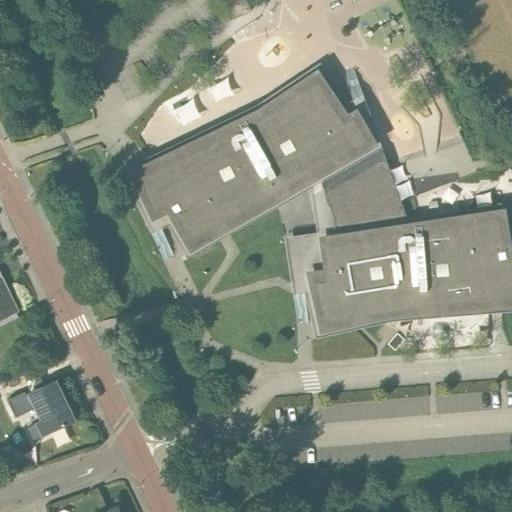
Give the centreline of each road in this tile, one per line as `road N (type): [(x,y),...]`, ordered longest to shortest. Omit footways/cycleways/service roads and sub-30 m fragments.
road 1 (residential): [(134,453),(0,179)]
road 2 (residential): [(0,501),(134,453)]
